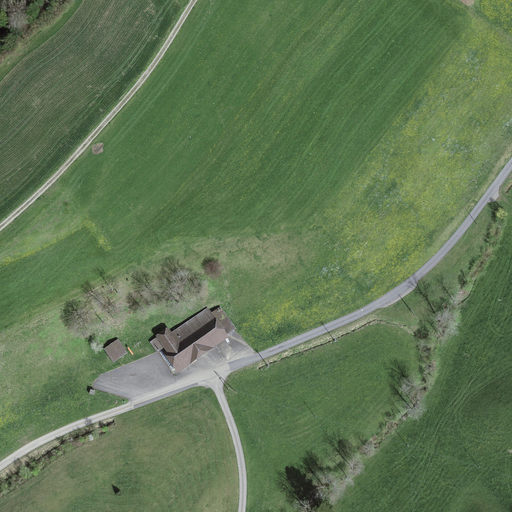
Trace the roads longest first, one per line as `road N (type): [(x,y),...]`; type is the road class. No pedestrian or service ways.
road 1 (unclassified): [(511,162),(451,241),(369,307),(66,428),(0,466)]
road 2 (track): [(0,225),(132,90),(193,0)]
